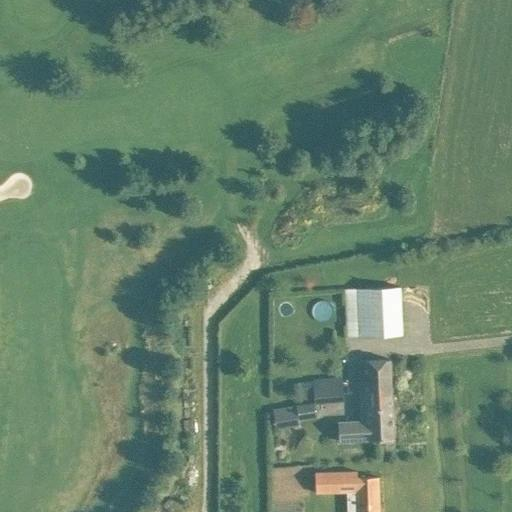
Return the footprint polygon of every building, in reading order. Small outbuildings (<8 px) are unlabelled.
[(359,336),(403,334),(401,286),(357,288),(359,336)] [(369,440),(374,439),(394,439),(390,359),(360,360),(362,417),(368,417),(368,419),(338,420),(339,440),(369,439),(369,440)] [(314,382),(315,403),(342,402),(341,380),(314,382)] [(314,402),(297,404),(299,418),(316,416),(314,402)] [(316,473),(316,478),(317,495),(347,494),(347,511),(379,511),(378,476),(357,477),(357,471),(316,473)]
